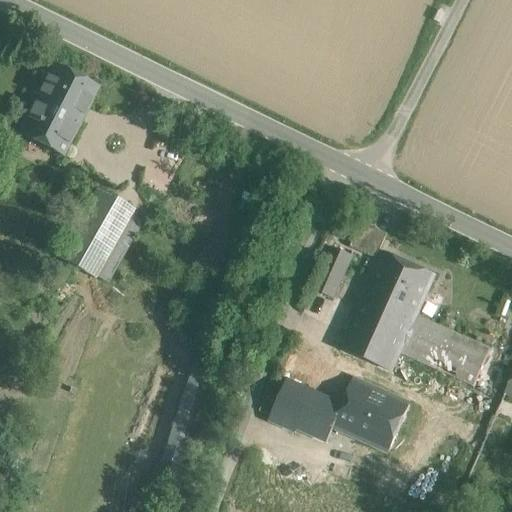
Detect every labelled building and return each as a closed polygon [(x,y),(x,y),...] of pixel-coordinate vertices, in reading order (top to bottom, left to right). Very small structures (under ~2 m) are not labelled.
[(99,88),(52,65),(17,134),(63,158),(99,88)] [(13,132),(0,125),(0,156),(1,156),(13,132)] [(98,189),(58,259),(94,279),(133,209),(98,189)] [(385,234),(360,223),(350,246),(375,257),(385,234)] [(331,248),(313,290),(331,298),(349,256),(331,248)] [(431,276),(382,254),(363,296),(413,318),(414,317),(431,276)] [(413,318),(363,296),(345,339),(336,336),(331,346),(389,372),(413,318)] [(488,350),(414,317),(413,318),(389,372),(464,405),(488,350)] [(186,373),(165,446),(185,452),(205,379),(186,373)] [(285,381),(267,423),(292,434),(294,430),(310,392),(285,381)] [(406,406),(351,382),(340,405),(331,427),(387,450),(396,430),(406,406)] [(340,405),(310,392),(294,430),(324,443),(331,427),(340,405)] [(406,406),(396,430),(407,435),(417,411),(406,406)] [(387,450),(331,427),(324,443),(380,467),(385,455),(387,450)] [(407,435),(396,430),(387,450),(385,455),(396,460),(407,435)] [(20,461),(4,453),(0,460),(0,480),(8,484),(20,461)]
